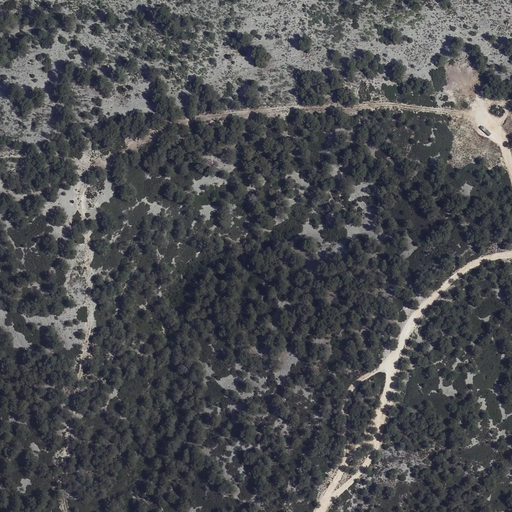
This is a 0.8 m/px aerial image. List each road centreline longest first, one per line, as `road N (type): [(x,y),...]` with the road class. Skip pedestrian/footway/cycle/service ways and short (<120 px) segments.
road 1 (track): [(511,254),(468,267),(403,335),(380,433),(324,511)]
road 2 (track): [(396,357),(345,390),(345,442),(328,503)]
